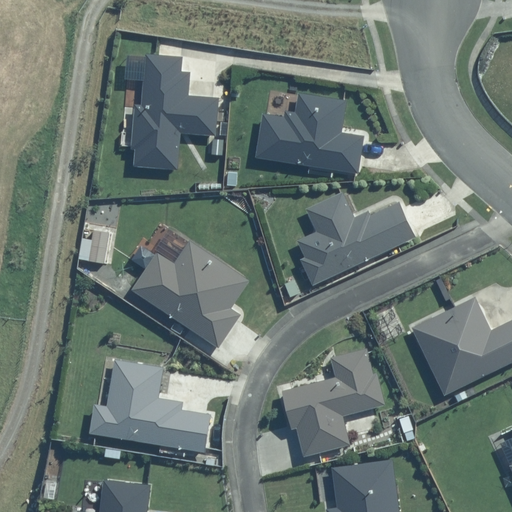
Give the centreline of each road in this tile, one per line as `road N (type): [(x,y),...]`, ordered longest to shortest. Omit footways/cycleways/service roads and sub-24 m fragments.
road 1 (residential): [(511,217),(294,331),(267,363),(251,401),(245,444),(254,511)]
road 2 (residential): [(511,188),(463,144),(437,101),(427,63),(428,0)]
